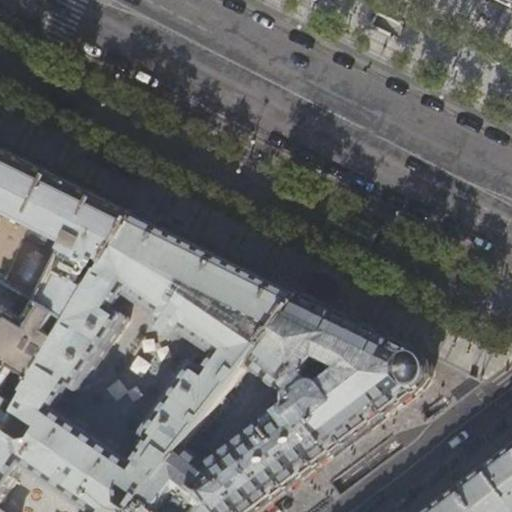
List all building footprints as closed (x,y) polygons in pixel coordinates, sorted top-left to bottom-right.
[(84,81),(65,72),(59,84),(78,93),(84,81)] [(8,150),(0,146),(0,281),(5,284),(28,227),(55,173),(8,150)] [(98,194),(55,173),(28,227),(5,284),(21,294),(71,324),(137,214),(98,194)] [(24,443),(8,432),(0,446),(0,511),(131,511),(122,505),(120,490),(123,486),(144,501),(284,323),(305,296),(262,275),(239,264),(198,244),(178,234),(137,214),(71,324),(27,397),(21,408),(18,414),(42,431),(34,442),(24,443)] [(317,272),(305,296),(326,307),(338,283),(317,272)] [(0,395),(0,396),(21,408),(27,397),(71,324),(21,294),(9,312),(9,311),(0,325),(0,395)] [(326,307),(305,296),(284,323),(144,501),(142,504),(151,511),(263,511),(359,440),(421,393),(422,392),(429,386),(432,376),(432,367),(430,363),(425,356),(420,353),(401,344),(340,314),(326,307)] [(0,446),(8,432),(18,414),(21,408),(0,396),(0,395),(0,446)] [(511,511),(511,449),(499,459),(450,497),(429,511),(511,511)]
